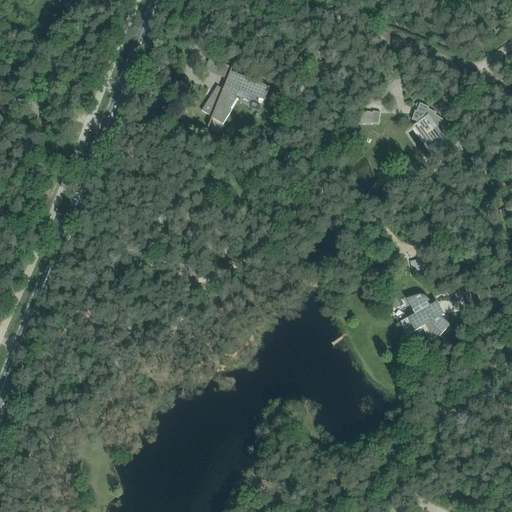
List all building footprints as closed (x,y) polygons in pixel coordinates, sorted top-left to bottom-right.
[(226,46),(229,41),(224,38),(221,42),(226,46)] [(210,58),(205,71),(226,79),(231,67),(210,58)] [(214,95),(204,109),(214,116),(224,122),(226,119),(231,111),(230,110),(237,99),(236,98),(240,91),(265,101),(270,88),(232,72),(224,91),(220,88),(220,87),(219,86),(214,95)] [(47,83),(59,87),(62,80),(49,75),(47,83)] [(416,112),(412,121),(419,123),(414,127),(434,155),(448,144),(457,155),(463,150),(458,144),(459,142),(453,136),(455,134),(448,129),(449,127),(442,122),(443,121),(434,115),(434,114),(429,110),(429,108),(421,104),(417,112),(416,112)] [(360,112),(358,124),(365,125),(365,124),(372,125),(372,123),(379,125),(381,113),(374,112),(374,113),(367,112),(367,113),(360,112)] [(509,207),(499,210),(502,219),(511,216),(509,207)] [(410,262),(412,271),(432,271),(430,259),(410,262)] [(415,315),(401,322),(408,335),(423,327),(432,344),(450,325),(442,317),(444,315),(437,302),(431,306),(427,303),(430,301),(427,298),(425,296),(421,296),(419,296),(408,299),(408,301),(415,315)]
